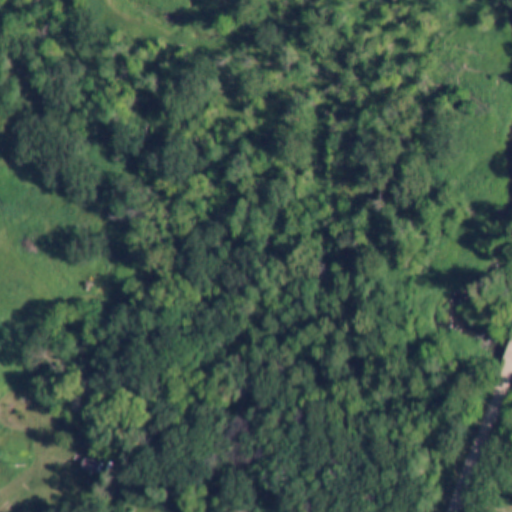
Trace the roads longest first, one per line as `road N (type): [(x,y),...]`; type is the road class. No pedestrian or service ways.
road 1 (track): [(1,511),(36,432),(45,326),(20,255)]
road 2 (tertiary): [(452,511),(511,372)]
